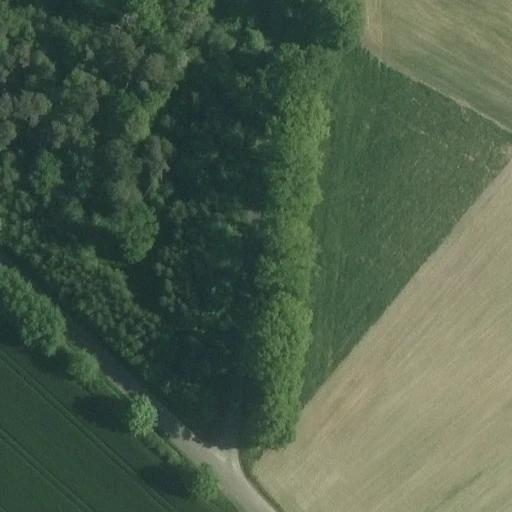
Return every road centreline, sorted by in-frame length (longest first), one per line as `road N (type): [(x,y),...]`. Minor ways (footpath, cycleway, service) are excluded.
road 1 (unclassified): [(225,478),(277,0)]
road 2 (unclassified): [(225,478),(0,262)]
